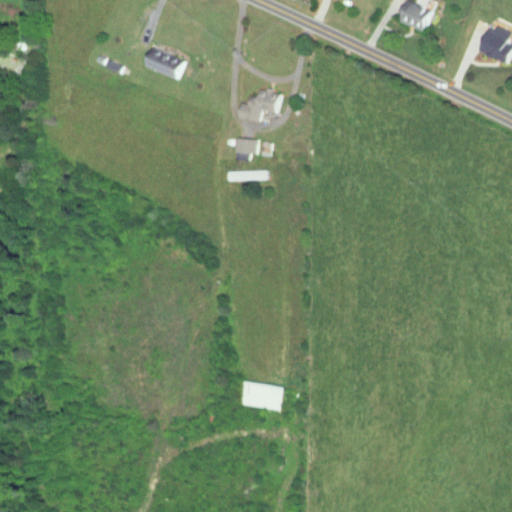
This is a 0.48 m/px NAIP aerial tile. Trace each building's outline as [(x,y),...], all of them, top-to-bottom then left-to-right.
[(432,0),(424,0),(423,6),(404,1),(398,22),(424,30),(432,0)] [(504,64),(511,46),(511,40),(486,29),(476,51),(504,64)] [(174,79),(182,61),(150,46),(142,65),(174,79)] [(278,92),(257,87),(255,97),(248,95),(246,104),(239,102),(236,118),(257,122),(260,110),(273,113),(278,92)] [(256,139),(234,138),(233,153),(255,154),(256,139)] [(226,171),(226,180),(265,179),(265,170),(226,171)] [(240,403),(279,408),(282,385),(242,380),(240,403)]
